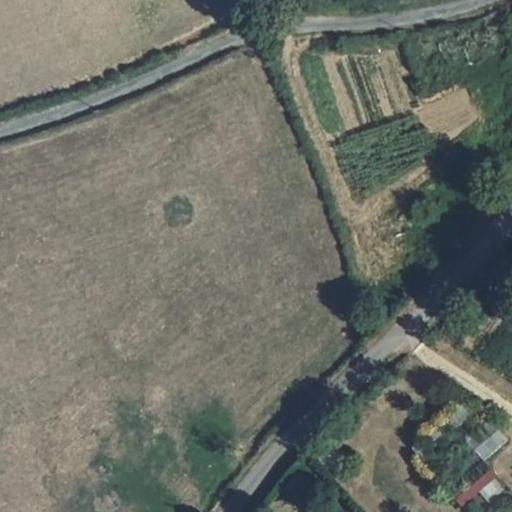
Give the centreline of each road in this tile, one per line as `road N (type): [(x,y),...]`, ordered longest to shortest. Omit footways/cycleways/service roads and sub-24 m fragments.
road 1 (unclassified): [(478,0),(423,15),(249,34),(0,132)]
road 2 (unclassified): [(511,213),(390,350),(266,460),(229,511)]
